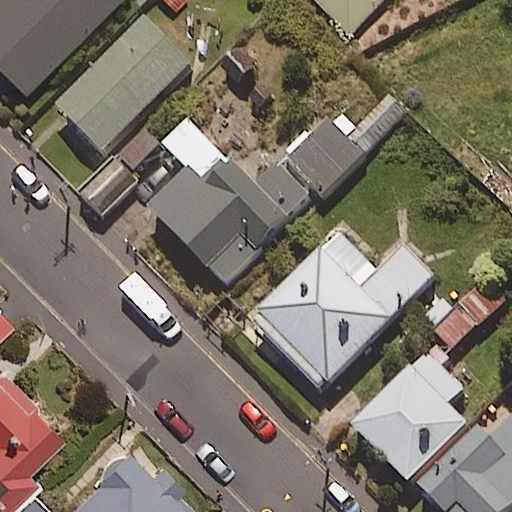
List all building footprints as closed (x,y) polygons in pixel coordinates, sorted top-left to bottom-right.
[(0,0),(0,59),(20,80),(100,0),(0,0)] [(314,0),(349,36),(386,0),(314,0)] [(146,17),(56,107),(103,154),(193,64),(146,17)] [(336,111),(286,159),(322,196),(408,112),(391,95),(355,130),(336,111)] [(168,153),(144,130),(81,194),(105,217),(168,153)] [(187,165),(145,209),(226,287),(313,196),(276,160),(255,182),(230,158),(206,183),(187,165)] [(253,320),(325,391),(445,272),(405,233),(355,283),(322,251),(253,320)] [(0,312),(0,333),(11,323),(0,312)] [(444,327),(351,427),(415,485),(480,415),(451,389),(480,359),(444,327)] [(0,506),(76,430),(0,354),(0,506)] [(511,389),(485,419),(420,489),(446,511),(511,511),(511,389)] [(104,478),(62,511),(203,511),(207,509),(165,458),(149,471),(121,438),(92,463),(104,478)] [(34,479),(10,503),(18,511),(44,511),(56,501),(34,479)]
